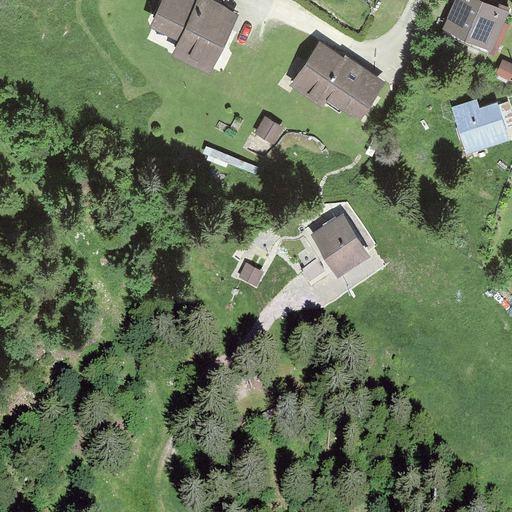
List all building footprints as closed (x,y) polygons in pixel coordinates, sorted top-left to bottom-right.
[(176,53),(208,68),(231,19),(191,0),(162,0),(152,22),(183,37),(176,53)] [(461,0),(447,32),(488,50),(505,15),(473,0),(461,0)] [(324,91),(356,112),(377,80),(345,59),(343,62),(317,45),(293,81),(319,98),(324,91)] [(474,104),(457,110),(470,150),(507,138),(497,107),(477,113),(474,104)] [(266,120),(258,133),(273,142),(281,129),(266,120)] [(327,274),(360,252),(337,215),(303,236),(327,274)]
